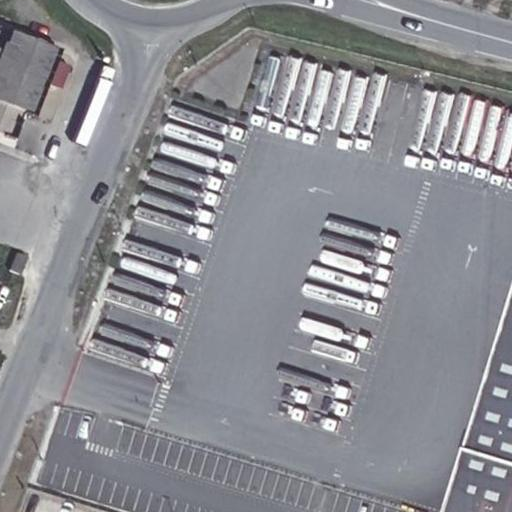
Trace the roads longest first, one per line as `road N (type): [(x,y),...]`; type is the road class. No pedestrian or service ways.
road 1 (unclassified): [(0,446),(164,21)]
road 2 (unknown): [(126,389),(362,462),(392,465),(421,442)]
road 3 (unknown): [(126,389),(115,436),(123,455),(285,511)]
road 4 (unknown): [(0,317),(39,347),(126,389)]
road 5 (secondary): [(391,7),(511,39)]
